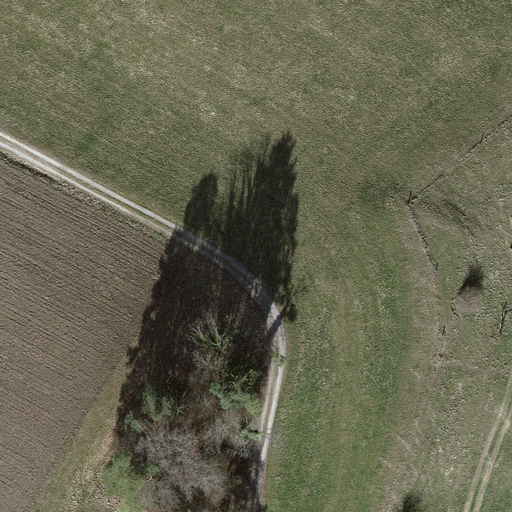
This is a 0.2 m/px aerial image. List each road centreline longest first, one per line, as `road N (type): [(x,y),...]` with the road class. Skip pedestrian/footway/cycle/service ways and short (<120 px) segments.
road 1 (track): [(0,140),(218,253),(261,293),(278,326),(280,373),(251,511)]
road 2 (track): [(54,511),(218,253)]
